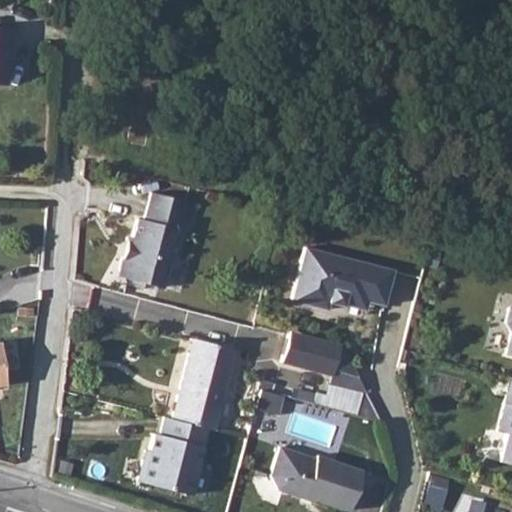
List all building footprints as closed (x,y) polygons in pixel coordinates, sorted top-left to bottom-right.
[(0,31),(0,88),(3,89),(4,70),(6,69),(6,68),(8,68),(11,32),(0,31)] [(126,249),(116,255),(113,268),(119,277),(154,286),(162,255),(169,250),(175,225),(173,225),(180,198),(146,189),(138,217),(131,214),(126,235),(128,237),(126,249)] [(121,234),(116,255),(126,249),(128,237),(126,235),(121,234)] [(389,268),(303,245),(289,298),(324,308),(326,300),(328,293),(363,303),(364,299),(380,303),(389,268)] [(363,303),(328,293),(326,300),(339,304),(340,302),(361,308),(363,303)] [(511,295),(503,302),(500,315),(505,326),(500,347),(511,350),(511,295)] [(289,329),(280,361),(329,374),(338,342),(289,329)] [(191,337),(172,418),(202,426),(210,428),(230,348),(191,337)] [(511,374),(507,373),(493,426),(502,428),(495,456),(511,461),(511,460),(511,374)] [(280,412),(283,393),(261,389),(257,408),(280,412)] [(172,418),(159,414),(154,432),(149,430),(141,457),(137,456),(132,476),(184,491),(202,426),(172,418)] [(315,460),(275,448),(268,475),(276,491),(302,499),(304,493),(313,496),(312,499),(313,499),(348,510),(360,469),(316,456),(315,460)] [(304,493),(302,499),(311,502),(312,499),(313,496),(304,493)]
